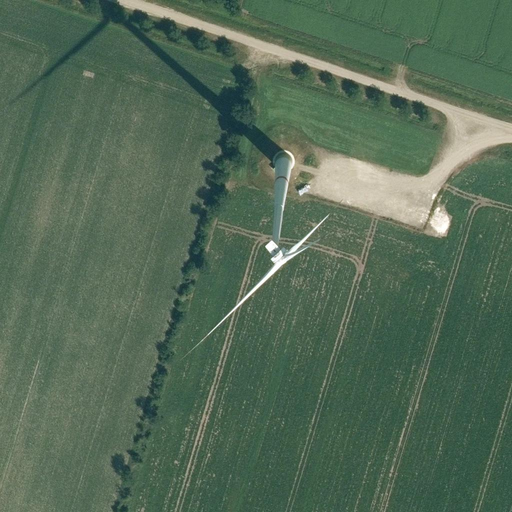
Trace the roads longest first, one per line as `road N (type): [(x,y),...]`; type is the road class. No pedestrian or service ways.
road 1 (track): [(511,127),(125,0)]
road 2 (track): [(285,127),(370,152),(414,134),(429,100)]
